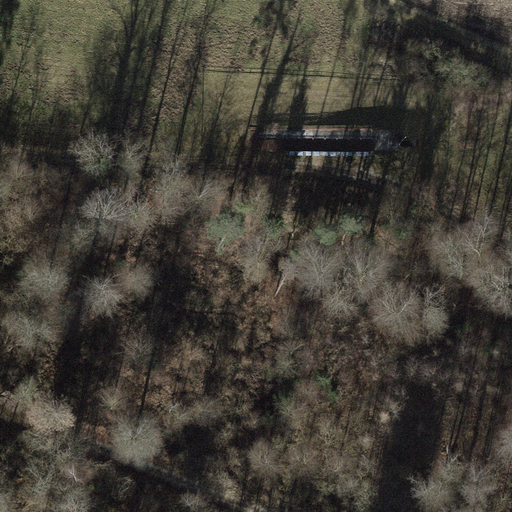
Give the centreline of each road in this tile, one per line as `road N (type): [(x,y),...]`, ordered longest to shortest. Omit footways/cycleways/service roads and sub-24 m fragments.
road 1 (track): [(511,252),(409,194),(349,176),(0,154)]
road 2 (track): [(263,511),(0,411)]
